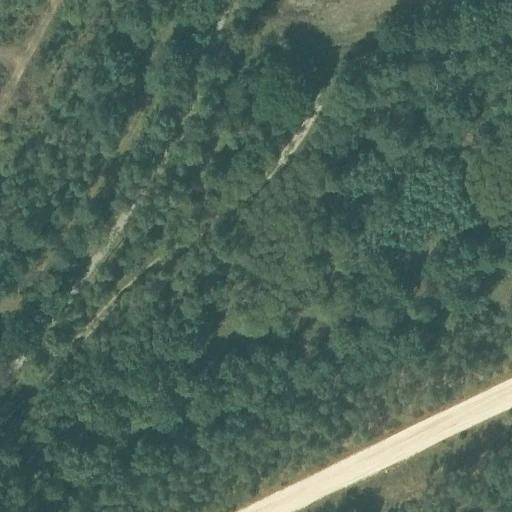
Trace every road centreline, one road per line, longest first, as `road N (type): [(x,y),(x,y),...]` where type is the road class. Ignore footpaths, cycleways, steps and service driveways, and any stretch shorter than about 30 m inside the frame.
road 1 (track): [(0,310),(85,190),(180,0)]
road 2 (track): [(278,511),(511,398)]
road 3 (track): [(511,42),(389,60)]
